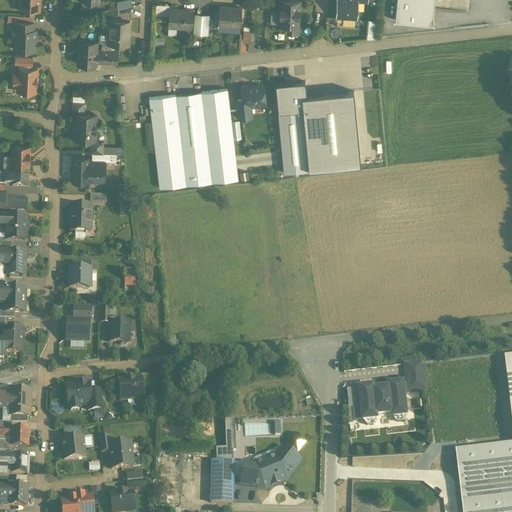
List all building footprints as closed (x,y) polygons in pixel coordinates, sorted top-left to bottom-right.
[(19,0),(20,9),(38,10),(38,0),(19,0)] [(92,0),(89,0),(81,0),(81,8),(92,6),(92,0)] [(290,0),(286,0),(279,0),(278,23),(288,23),(287,31),(298,32),(300,1),(290,0)] [(335,0),(334,17),(357,18),(358,2),(357,0),(335,0)] [(396,0),(395,20),(431,23),(433,0),(396,0)] [(131,5),(118,8),(117,14),(130,15),(131,5)] [(241,7),(219,6),(218,24),(240,26),(241,7)] [(192,9),(169,7),(167,26),(191,28),(192,9)] [(130,20),(110,18),(108,43),(128,44),(130,20)] [(33,21),(15,21),(15,29),(18,30),(18,29),(33,30),(33,21)] [(33,30),(18,29),(18,30),(18,37),(15,37),(14,48),(34,49),(35,30),(33,30)] [(97,41),(79,40),(77,63),(95,64),(95,62),(101,62),(102,49),(96,49),(97,41)] [(117,50),(102,49),(101,62),(110,63),(110,62),(116,62),(117,50)] [(15,56),(14,65),(32,66),(32,56),(15,56)] [(37,69),(18,68),(18,74),(14,74),(13,84),(18,84),(17,90),(35,91),(36,83),(34,83),(35,76),(36,76),(37,69)] [(301,96),(306,95),(305,81),(275,84),(278,109),(302,106),(301,96)] [(263,85),(241,87),(242,99),(243,106),(246,106),(265,104),(263,85)] [(227,88),(200,91),(207,150),(208,150),(211,181),(237,178),(237,177),(237,178),(227,89),(227,88)] [(200,91),(175,94),(182,153),(207,150),(200,91)] [(359,163),(352,91),(306,95),(301,96),(302,106),(307,168),(359,163)] [(175,94),(149,97),(151,120),(153,137),(159,187),(211,181),(208,150),(207,150),(182,153),(175,94)] [(242,99),(236,99),(238,117),(247,117),(246,106),(243,106),(242,99)] [(75,113),(83,113),(84,102),(72,102),(71,113),(75,113)] [(302,106),(278,109),(283,170),(307,168),(302,106)] [(83,113),(75,113),(74,138),(89,139),(95,139),(96,114),(83,113)] [(101,139),(95,139),(89,139),(89,152),(92,152),(103,152),(103,143),(104,139),(101,139)] [(29,146),(12,145),(12,156),(11,164),(13,165),(13,170),(12,170),(12,186),(12,187),(27,187),(28,165),(29,165),(29,146)] [(103,152),(92,152),(92,160),(105,161),(105,152),(103,152)] [(115,161),(115,152),(105,152),(105,161),(115,161)] [(12,156),(3,155),(3,170),(4,170),(12,170),(13,170),(13,165),(11,164),(12,156)] [(88,157),(73,157),(72,180),(88,181),(88,179),(88,160),(88,157)] [(105,161),(92,160),(88,160),(88,179),(104,180),(105,161)] [(12,170),(4,170),(4,185),(12,186),(12,170)] [(106,196),(90,195),(90,203),(106,204),(106,196)] [(25,198),(0,196),(0,208),(25,210),(25,198)] [(127,197),(119,198),(120,205),(128,205),(127,197)] [(91,206),(71,206),(71,223),(70,223),(70,233),(90,233),(91,206)] [(26,217),(6,216),(7,217),(6,235),(6,241),(12,242),(26,242),(25,242),(26,217)] [(11,253),(6,253),(6,254),(6,267),(5,277),(24,278),(25,254),(11,253)] [(126,285),(137,285),(137,268),(126,268),(126,285)] [(72,270),(69,270),(69,289),(90,289),(90,270),(84,270),(72,270)] [(24,290),(0,289),(0,303),(5,304),(5,313),(0,312),(0,319),(5,319),(14,319),(14,313),(23,314),(24,290)] [(74,307),(73,321),(88,322),(91,322),(91,308),(74,307)] [(73,321),(67,321),(66,341),(88,342),(88,322),(73,321)] [(129,324),(110,323),(109,343),(119,343),(120,346),(125,346),(126,343),(129,343),(129,324)] [(23,330),(4,329),(4,335),(3,353),(4,353),(22,354),(23,330)] [(511,511),(511,357),(505,358),(511,417),(511,444),(456,451),(463,511),(511,511)] [(424,363),(405,365),(409,394),(427,392),(424,363)] [(151,375),(140,376),(141,379),(142,389),(153,387),(151,375)] [(141,379),(119,382),(121,401),(135,399),(135,401),(143,400),(142,389),(141,379)] [(85,384),(77,385),(78,386),(66,387),(68,408),(70,408),(71,412),(78,411),(78,407),(87,406),(90,405),(89,393),(88,385),(86,385),(85,384)] [(375,426),(377,420),(377,416),(393,414),(393,419),(407,417),(403,384),(389,385),(390,388),(374,390),(374,387),(360,389),(363,421),(368,427),(375,426)] [(30,391),(11,390),(11,397),(0,396),(0,408),(3,409),(10,409),(10,417),(27,417),(29,417),(30,391)] [(101,392),(89,393),(90,405),(87,406),(87,412),(93,411),(103,410),(101,392)] [(10,409),(3,409),(2,423),(10,423),(10,417),(10,409)] [(103,410),(93,411),(95,422),(105,421),(103,410)] [(2,423),(0,422),(0,438),(11,439),(11,429),(11,423),(10,423),(2,423)] [(74,428),(63,430),(64,440),(75,439),(74,428)] [(28,430),(11,429),(11,439),(10,442),(0,441),(0,451),(10,452),(10,447),(27,448),(28,430)] [(288,447),(290,449),(292,450),(297,454),(304,444),(300,441),(299,438),(297,437),(294,436),(292,436),(289,437),(287,439),(286,442),(286,445),(288,447)] [(64,440),(62,441),(64,461),(84,458),(82,439),(82,438),(75,439),(64,440)] [(109,438),(99,439),(100,453),(109,452),(108,446),(110,446),(109,438)] [(110,446),(108,446),(109,452),(111,470),(132,468),(130,444),(110,446)] [(276,457),(254,466),(243,464),(240,486),(263,489),(285,480),(300,462),(283,448),(276,457)] [(221,454),(212,453),(210,504),(231,504),(233,463),(221,463),(221,454)] [(10,457),(0,457),(0,472),(6,473),(6,467),(11,467),(11,457),(10,457)] [(28,457),(11,457),(11,467),(11,474),(27,474),(28,457)] [(144,481),(127,483),(128,493),(132,492),(132,493),(146,491),(144,481)] [(27,488),(0,487),(0,505),(9,506),(26,507),(27,488)] [(128,493),(110,495),(111,511),(130,511),(134,511),(132,493),(132,492),(128,493)] [(92,511),(91,497),(80,498),(80,496),(75,496),(76,498),(77,511),(92,511)] [(72,501),(61,502),(62,511),(77,511),(76,498),(72,499),(72,501)]
